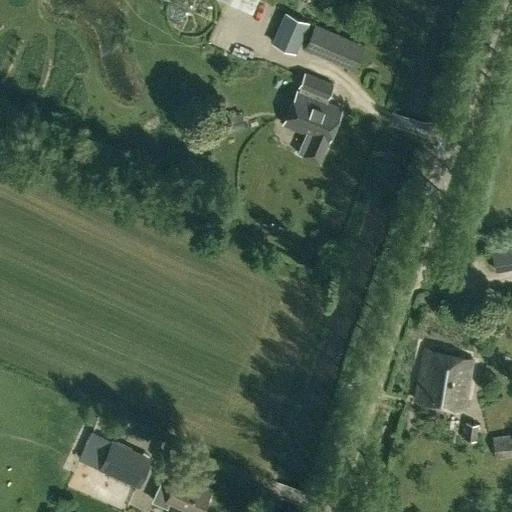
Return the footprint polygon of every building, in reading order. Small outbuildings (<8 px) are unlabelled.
[(294,52),(307,22),(286,13),(273,42),(294,52)] [(365,45),(315,23),(304,48),(354,70),(365,45)] [(305,71),(297,88),(298,89),(284,122),(306,132),(298,152),(318,160),(341,107),(325,100),(333,82),(305,71)] [(216,136),(245,127),(241,112),(211,120),(216,136)] [(507,248),(491,251),(495,270),(510,267),(507,248)] [(426,348),(415,398),(465,408),(475,359),(426,348)] [(128,404),(124,414),(153,427),(158,417),(128,404)] [(478,423),(465,421),(462,437),(476,439),(478,423)] [(511,432),(492,435),(495,457),(511,454),(511,432)] [(99,467),(138,485),(150,456),(113,439),(99,467)] [(178,472),(166,498),(197,511),(198,511),(210,487),(178,472)]
